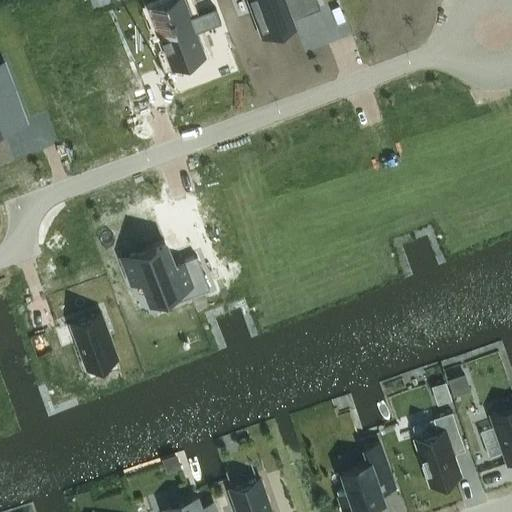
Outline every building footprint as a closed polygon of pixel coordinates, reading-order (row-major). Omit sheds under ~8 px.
[(240,0),(249,24),(252,23),(256,35),(278,27),(276,22),(285,19),(284,15),(298,9),(294,0),(240,0)] [(189,11),(159,21),(175,65),(204,55),(196,31),(222,22),(217,8),(191,17),(189,11)] [(2,60),(0,61),(0,130),(16,124),(1,85),(10,81),(2,60)] [(166,237),(119,255),(130,285),(142,280),(150,301),(175,291),(179,299),(209,287),(206,279),(197,254),(185,259),(176,262),(166,237)] [(100,312),(73,322),(91,369),(119,359),(100,312)] [(432,384),(438,402),(452,397),(446,380),(432,384)] [(511,400),(490,408),(496,424),(505,450),(507,457),(511,455),(511,400)] [(438,429),(416,437),(432,483),(460,473),(448,439),(461,435),(452,410),(434,416),(438,429)] [(505,450),(496,424),(480,429),(489,455),(505,450)] [(356,509),(384,499),(378,481),(392,476),(379,441),(364,446),(369,459),(342,468),(347,484),(337,488),(343,507),(354,503),(356,509)] [(271,511),(261,479),(231,489),(238,511),(271,511)] [(168,511),(217,511),(213,501),(201,505),(197,494),(195,495),(166,505),(168,511)]
